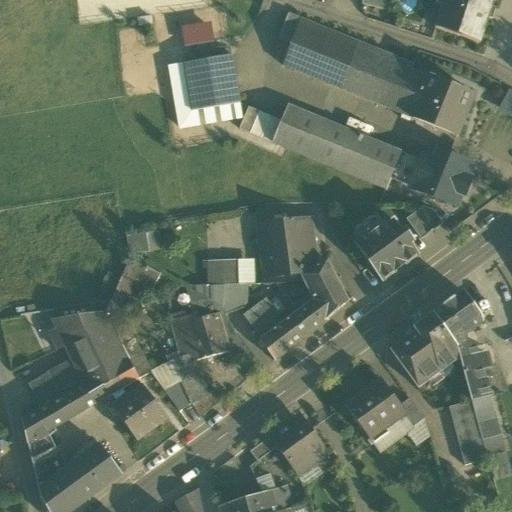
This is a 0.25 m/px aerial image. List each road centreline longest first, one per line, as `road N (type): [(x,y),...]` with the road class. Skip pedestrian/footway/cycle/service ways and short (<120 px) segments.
road 1 (secondary): [(112,511),(511,213)]
road 2 (unclassified): [(33,511),(0,364)]
